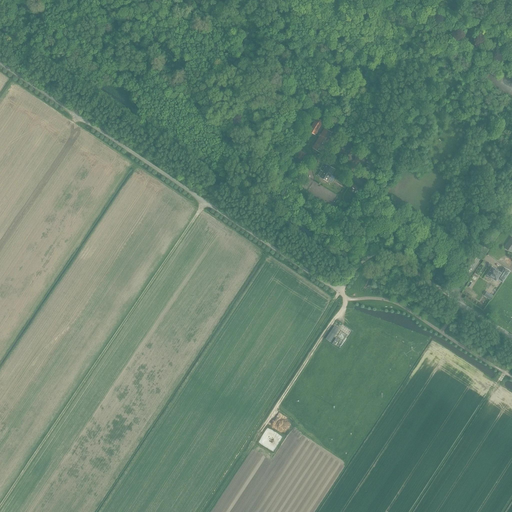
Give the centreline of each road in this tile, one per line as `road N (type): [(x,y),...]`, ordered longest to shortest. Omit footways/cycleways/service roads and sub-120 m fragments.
road 1 (track): [(346,297),(206,511)]
road 2 (unclassified): [(511,337),(452,297),(511,207)]
